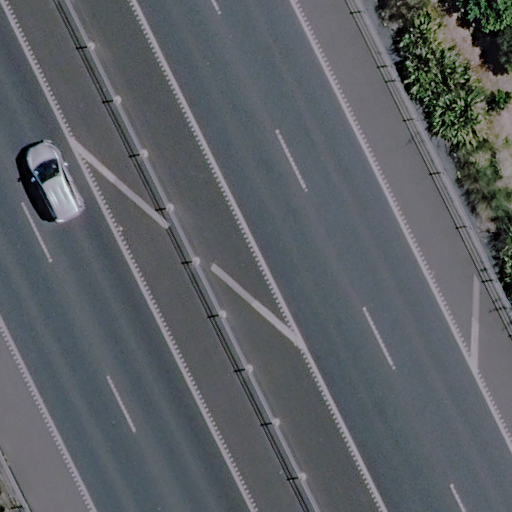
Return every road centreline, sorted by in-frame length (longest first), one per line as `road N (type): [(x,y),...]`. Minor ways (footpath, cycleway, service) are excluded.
road 1 (motorway): [(224,0),(476,511)]
road 2 (motorway): [(180,511),(0,145)]
